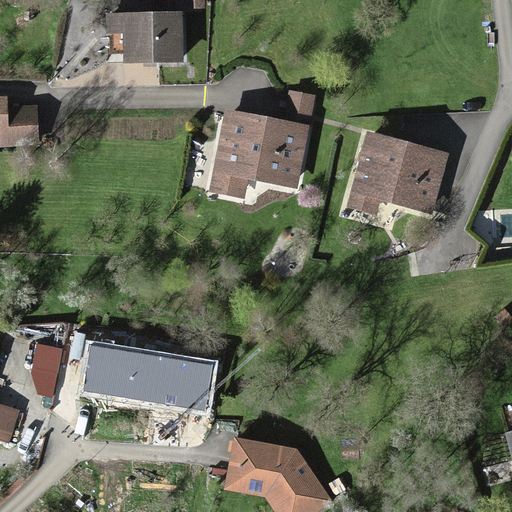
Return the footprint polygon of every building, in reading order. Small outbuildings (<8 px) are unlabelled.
[(174,18),(114,20),(115,64),(176,62),(174,18)] [(327,101),(295,92),(284,132),(232,118),(211,193),(246,203),(250,188),(313,206),(334,129),(320,125),(327,101)] [(0,102),(0,146),(31,147),(31,113),(0,113),(0,102)] [(448,155),(367,133),(348,206),(376,213),(379,200),(433,214),(448,155)] [(91,342),(83,393),(208,413),(216,363),(91,342)] [(38,395),(52,398),(62,349),(37,343),(31,373),(38,395)] [(0,450),(1,450),(10,414),(0,411),(0,450)] [(303,455),(239,440),(226,494),(268,504),(273,511),(330,511),(337,508),(303,455)]
